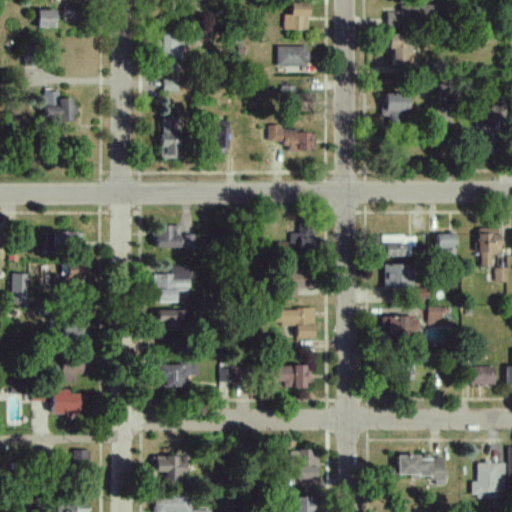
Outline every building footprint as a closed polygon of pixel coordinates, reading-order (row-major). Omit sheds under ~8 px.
[(306,30),(307,2),(289,2),(289,15),(282,15),(281,29),(306,30)] [(385,11),(385,24),(434,25),(434,4),(399,4),(399,11),(385,11)] [(34,28),(53,29),(53,11),(35,11),(34,28)] [(181,55),(180,33),(159,33),(159,56),(181,55)] [(386,48),(391,49),(391,65),(408,65),(409,34),(387,33),(386,48)] [(306,45),(274,45),(275,66),(306,66),(306,45)] [(176,92),(177,79),(161,79),(161,92),(176,92)] [(295,86),(282,85),(281,111),(306,111),(307,94),(294,94),(295,86)] [(71,97),(57,97),(56,90),(41,91),(42,120),(71,119),(71,97)] [(381,117),(388,117),(388,122),(406,122),(407,94),(381,93),(381,117)] [(159,157),(181,158),(182,115),(160,115),(159,157)] [(226,152),(226,119),(209,120),(210,153),(226,152)] [(266,141),(284,141),(284,150),(314,151),(314,131),(280,130),(280,125),(266,125),(266,141)] [(180,225),(157,224),(156,248),(197,249),(197,234),(180,233),(180,225)] [(289,232),(288,249),(311,249),(312,224),(297,224),(297,233),(289,232)] [(478,267),(489,267),(489,253),(498,253),(498,228),(477,228),(478,267)] [(454,254),(454,233),(436,233),(436,254),(454,254)] [(410,256),(409,246),(414,246),(414,235),(381,235),(382,257),(410,256)] [(64,279),(77,280),(80,265),(67,263),(64,279)] [(411,264),(382,263),(381,288),(410,289),(411,264)] [(152,274),(152,289),(155,289),(155,301),(173,301),(174,291),(186,291),(187,266),(168,266),(168,274),(152,274)] [(505,282),(506,268),(493,268),(493,281),(505,282)] [(294,297),(294,288),(306,289),(307,270),(281,269),(280,297),(294,297)] [(26,274),(9,273),(9,304),(26,305),(26,274)] [(425,324),(440,325),(440,307),(426,307),(425,324)] [(179,310),(157,309),(156,344),(178,344),(179,310)] [(311,309),(268,309),(268,325),(293,324),(294,338),(312,338),(311,309)] [(379,316),(379,337),(417,337),(416,316),(379,316)] [(60,337),(90,336),(89,318),(60,319),(60,337)] [(79,358),(58,358),(59,380),(73,380),(73,374),(80,374),(79,358)] [(162,386),(184,386),(184,375),(196,375),(195,360),(176,361),(176,364),(156,364),(156,378),(162,378),(162,386)] [(412,361),(395,360),(394,382),(410,383),(412,361)] [(306,388),(306,366),(270,365),(270,382),(281,382),(281,387),(306,388)] [(217,381),(241,380),(240,366),(216,367),(217,381)] [(493,385),(493,367),(469,366),(469,384),(493,385)] [(49,413),(63,413),(63,418),(77,418),(77,393),(67,393),(67,389),(49,389),(49,413)] [(294,479),(314,479),(314,450),(286,450),(287,465),(294,465),(294,479)] [(184,472),(184,455),(153,456),(153,472),(162,472),(163,485),(179,485),(178,472),(184,472)] [(442,458),(417,459),(417,455),(395,455),(395,475),(430,474),(431,485),(443,485),(442,458)] [(503,463),(475,463),(474,481),(469,481),(469,498),(502,498),(503,463)] [(187,511),(188,492),(152,493),(151,511),(187,511)] [(288,496),(287,511),(309,511),(310,497),(288,496)] [(55,511),(85,511),(85,502),(55,503),(55,511)]
